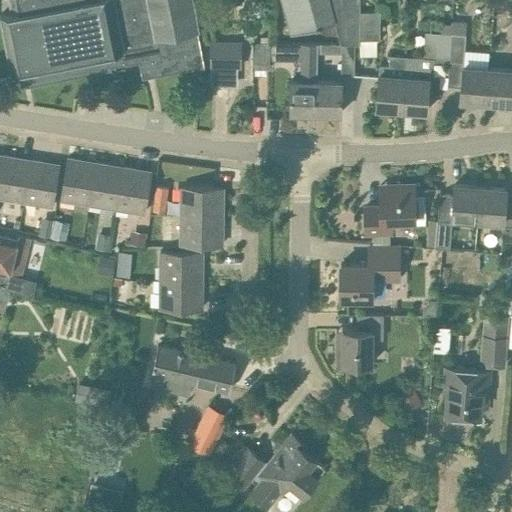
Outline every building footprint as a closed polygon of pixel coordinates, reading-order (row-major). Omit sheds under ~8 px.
[(111,66),(114,66),(101,0),(10,0),(13,11),(1,13),(13,71),(18,69),(22,86),(112,68),(111,66)] [(101,0),(114,66),(151,58),(155,75),(205,65),(192,0),(101,0)] [(283,0),(293,33),(334,21),(336,20),(330,0),(283,0)] [(330,0),(336,20),(334,21),(340,43),(354,43),(360,43),(360,38),(360,10),(359,0),(330,0)] [(380,10),(360,10),(360,38),(379,39),(380,10)] [(452,23),(449,60),(464,61),(467,21),(452,20),(452,23)] [(449,60),(452,23),(441,22),(440,32),(436,31),(434,59),(449,60)] [(434,59),(436,31),(425,30),(423,58),(434,59)] [(241,65),(241,41),(212,41),(211,65),(241,65)] [(270,69),(270,59),(270,42),(253,42),(253,69),(270,69)] [(317,43),(291,42),(291,51),(301,51),(301,79),(291,79),(291,111),(316,111),(317,79),(317,51),(317,43)] [(317,43),(317,51),(341,52),(341,74),(354,74),(354,43),(340,43),(317,43)] [(402,108),(406,55),(390,54),(389,64),(380,63),(376,106),(402,108)] [(406,55),(402,108),(427,110),(430,67),(421,66),(422,56),(406,55)] [(486,100),(489,67),(463,65),(460,98),(486,100)] [(511,68),(489,67),(486,100),(511,102),(511,68)] [(342,80),(317,79),(316,111),(342,112),(342,80)] [(0,196),(25,200),(32,158),(4,154),(0,177),(0,196)] [(89,203),(96,161),(68,156),(62,198),(89,203)] [(59,163),(32,158),(25,200),(52,205),(59,163)] [(117,207),(124,165),(96,161),(89,203),(117,207)] [(151,170),(124,165),(117,207),(144,212),(151,170)] [(415,183),(392,184),(381,184),(381,205),(365,206),(366,232),(391,231),(391,223),(405,223),(405,218),(425,217),(425,195),(415,195),(415,183)] [(478,218),(481,185),(455,183),(452,216),(478,218)] [(156,185),(153,209),(165,211),(168,186),(156,185)] [(507,187),(481,185),(478,218),(504,220),(507,187)] [(181,214),(223,215),(224,187),(181,186),(181,214)] [(68,239),(72,221),(46,214),(41,232),(68,239)] [(223,215),(181,214),(180,242),(223,243),(223,215)] [(452,220),(438,219),(435,247),(450,248),(452,220)] [(511,224),(503,224),(501,252),(511,252),(511,224)] [(18,238),(0,233),(0,270),(9,273),(18,238)] [(400,247),(400,245),(370,245),(370,263),(341,262),(341,297),(373,297),(373,277),(400,277),(400,261),(400,247)] [(400,247),(400,261),(408,261),(409,247),(400,247)] [(161,250),(160,278),(203,279),(203,251),(161,250)] [(131,264),(118,263),(117,275),(130,276),(131,264)] [(202,307),(203,279),(160,278),(160,307),(202,307)] [(116,279),(116,305),(131,305),(132,279),(116,279)] [(384,313),(379,313),(359,313),(358,328),(343,328),(343,346),(337,346),(337,368),(360,369),(360,363),(372,363),(372,337),(383,337),(384,313)] [(485,313),(484,334),(482,362),(505,364),(508,315),(485,313)] [(437,324),(436,351),(454,352),(455,325),(437,324)] [(237,361),(158,343),(149,383),(174,389),(177,377),(230,390),(237,361)] [(488,365),(443,363),(441,401),(447,402),(446,413),(481,416),(482,403),(486,403),(488,365)] [(79,382),(75,399),(108,406),(110,388),(79,382)] [(230,415),(207,403),(188,444),(211,455),(230,415)] [(307,443),(292,432),(268,462),(248,446),(226,472),(244,486),(256,471),(262,475),(249,492),(268,507),(281,491),(283,492),(290,482),(303,493),(326,465),(304,447),(307,443)] [(120,503),(123,489),(91,482),(85,507),(97,510),(100,498),(120,503)]
